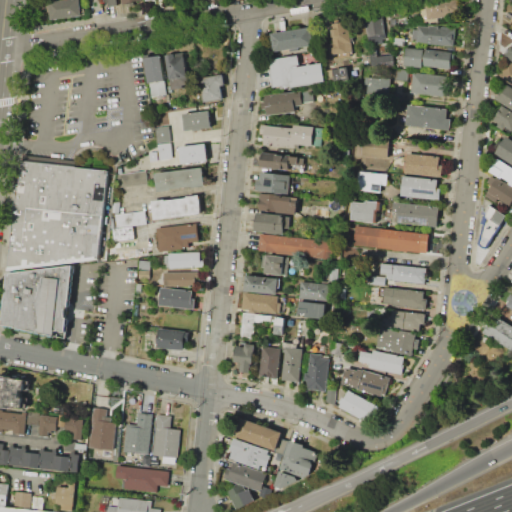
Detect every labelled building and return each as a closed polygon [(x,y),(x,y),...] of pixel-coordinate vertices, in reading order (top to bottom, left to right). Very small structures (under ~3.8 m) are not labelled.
[(52,20),(49,2),(61,0),(80,0),(83,15),(52,20)] [(430,0),(425,1),(426,8),(420,9),(424,22),(465,15),(461,0),(430,0)] [(405,14),(393,16),(392,9),(404,7),(405,14)] [(354,53),(351,53),(351,55),(339,58),(339,53),(331,55),(324,13),(346,9),(354,53)] [(383,16),(387,34),(370,35),(367,18),(383,16)] [(419,26),(418,29),(412,28),(412,40),(456,47),(456,27),(419,26)] [(271,33),(311,27),(314,45),(274,51),(271,33)] [(405,38),(405,45),(393,44),(393,37),(405,38)] [(407,47),(453,52),(452,53),(455,53),(454,59),(452,59),(451,68),(423,65),(423,67),(405,66),(407,47)] [(392,54),(394,66),(376,69),(376,65),(372,66),(370,51),(376,51),(377,56),(392,54)] [(166,55),(175,53),(176,57),(185,55),(188,78),(186,78),(188,87),(171,90),(166,55)] [(145,57),(161,55),(167,94),(151,96),(145,57)] [(295,84),(274,87),(269,59),(298,55),(300,66),(292,67),(295,84)] [(511,83),(501,77),(509,61),(511,62),(511,83)] [(292,67),(300,66),(322,63),(325,81),(295,86),(295,84),(292,67)] [(334,69),(348,66),(351,79),(336,82),(335,77),(334,69)] [(396,68),(409,70),(408,81),(395,79),(396,68)] [(335,77),(328,78),(326,70),(334,69),(335,77)] [(414,72),(412,93),(450,97),(452,75),(414,72)] [(201,77),(223,74),(225,85),(221,86),(223,99),(204,102),(201,77)] [(366,76),(391,79),(390,95),(368,93),(368,84),(365,84),(366,76)] [(511,87),(507,84),(497,98),(511,107),(511,87)] [(265,95),(302,91),(303,105),(295,106),(296,112),(268,115),(267,108),(263,109),(262,102),(266,101),(265,95)] [(409,103),(407,125),(450,131),(452,119),(448,119),(449,108),(409,103)] [(511,110),(503,104),(495,117),(511,130),(511,110)] [(184,114),(209,111),(211,127),(186,130),(184,114)] [(264,144),(266,125),(294,129),(295,125),(315,127),(313,145),(313,146),(298,145),(297,148),(264,144)] [(171,141),(159,143),(156,127),(169,126),(171,141)] [(315,127),(324,128),(321,146),(313,145),(315,127)] [(362,155),(364,135),(391,138),(389,158),(362,155)] [(511,138),(508,136),(496,151),(511,162),(511,138)] [(171,143),(173,158),(160,159),(159,144),(171,143)] [(180,146),(206,144),(208,160),(182,163),(180,146)] [(157,151),(158,160),(150,161),(149,152),(157,151)] [(261,167),(263,152),(299,156),(299,164),(291,163),(290,170),(261,167)] [(408,153),(406,174),(442,177),(442,165),(439,165),(441,157),(408,153)] [(511,166),(499,158),(491,170),(511,184),(511,166)] [(26,160),(10,272),(99,260),(109,168),(26,160)] [(156,173),(203,167),(205,185),(158,190),(156,173)] [(146,171),(148,183),(117,187),(115,174),(146,171)] [(261,171),(292,175),(290,194),(259,190),(261,171)] [(389,173),(388,185),(381,184),(381,191),(361,189),(362,171),(389,173)] [(497,177),(511,186),(511,204),(511,206),(498,198),(496,202),(486,195),(493,184),(489,182),(493,175),(497,177)] [(403,176),(401,194),(440,200),(442,188),(438,188),(439,180),(403,176)] [(262,193),(298,197),(296,214),(260,210),(262,193)] [(152,200),(199,195),(201,214),(154,219),(152,200)] [(381,203),(378,222),(352,219),(353,201),(367,203),(367,199),(382,201),(381,203)] [(394,202),(394,211),(399,212),(398,222),(439,226),(440,206),(394,202)] [(506,215),(500,224),(487,216),(490,205),(506,215)] [(116,214),(146,210),(147,223),(117,226),(116,214)] [(257,212),(291,216),(289,228),(284,227),(283,234),(255,230),(257,212)] [(158,228),(197,223),(199,240),(189,242),(190,246),(184,246),(184,248),(161,251),(158,228)] [(356,225),(355,244),(422,252),(425,233),(356,225)] [(113,228),(133,226),(134,238),(114,240),(113,228)] [(260,233),(333,241),(331,259),(258,251),(260,233)] [(201,251),(201,260),(204,260),(204,267),(170,268),(169,253),(201,251)] [(263,253),(289,257),(287,276),(265,273),(266,267),(261,266),(263,253)] [(139,269),(140,260),(151,261),(151,270),(139,269)] [(427,268),(425,283),(386,279),(386,273),(378,273),(379,263),(427,268)] [(10,275),(73,266),(65,339),(5,323),(10,275)] [(139,278),(139,270),(150,270),(150,279),(139,278)] [(199,272),(199,286),(165,286),(165,272),(199,272)] [(246,274),(279,278),(277,294),(245,290),(246,274)] [(385,286),(376,285),(376,277),(385,277),(385,286)] [(301,281),(329,284),(327,301),(299,298),(301,281)] [(163,287),(193,290),(192,298),(195,299),(194,309),(161,305),(163,287)] [(384,305),(386,287),(428,292),(426,309),(384,305)] [(244,292),(279,296),(278,302),(281,303),(280,312),(277,311),(277,313),(242,309),(244,292)] [(323,319),(326,304),(299,300),(297,314),(323,319)] [(426,313),(424,330),(384,326),(386,309),(426,313)] [(243,312),(285,317),(283,335),(272,334),(273,325),(255,323),(253,338),(240,336),(243,312)] [(511,350),(483,332),(494,314),(511,325),(511,350)] [(412,354),(377,347),(381,327),(416,334),(412,354)] [(159,328),(186,330),(184,349),(157,346),(159,328)] [(236,345),(246,346),(246,343),(256,345),(251,374),(232,371),(236,345)] [(264,347),(261,374),(279,378),(282,349),(264,347)] [(286,348),(283,379),(300,382),(303,349),(286,348)] [(402,373),(370,367),(370,363),(359,361),(361,351),(372,353),(373,350),(405,356),(402,373)] [(330,360),(327,391),(307,391),(307,380),(305,380),(305,373),(309,373),(311,353),(324,354),(324,358),(331,358),(330,360)] [(347,367),(344,383),(385,398),(392,377),(358,368),(356,371),(347,367)] [(0,405),(0,377),(27,379),(25,407),(0,405)] [(350,391),(342,406),(370,421),(378,404),(350,391)] [(89,447),(94,406),(108,408),(107,421),(116,423),(113,450),(89,447)] [(0,431),(0,409),(3,409),(3,411),(22,413),(22,411),(27,412),(27,411),(39,412),(38,424),(26,423),(25,434),(11,433),(11,434),(3,433),(3,432),(0,431)] [(149,454),(124,451),(128,423),(137,424),(139,412),(153,414),(149,454)] [(153,455),(158,414),(172,416),(170,428),(181,429),(178,458),(153,455)] [(39,435),(41,415),(58,416),(57,431),(48,430),(47,435),(39,435)] [(67,418),(84,419),(82,440),(70,439),(71,428),(66,428),(67,418)] [(283,432),(281,437),(288,440),(284,452),(239,436),(245,419),(283,432)] [(234,438),(269,450),(268,454),(271,455),(267,467),(265,466),(263,470),(230,458),(232,450),(230,450),(234,438)] [(291,440),(305,445),(304,447),(319,452),(310,475),(307,474),(303,476),(281,468),(291,440)] [(0,463),(0,443),(4,444),(3,449),(10,450),(10,444),(14,445),(14,447),(22,448),(22,446),(26,446),(25,451),(40,453),(41,448),(45,448),(45,450),(53,451),(53,449),(57,450),(56,455),(71,456),(72,451),(75,452),(75,454),(80,454),(78,473),(0,463)] [(267,473),(263,485),(261,491),(244,485),(240,484),(224,479),(228,468),(232,469),(234,462),(267,473)] [(169,471),(168,486),(158,485),(157,492),(125,488),(126,478),(116,477),(118,465),(169,471)] [(280,470),(296,476),(298,480),(281,489),(274,486),(280,470)] [(76,483),(72,511),(61,509),(61,504),(55,504),(56,498),(54,497),(54,491),(57,492),(58,486),(69,487),(70,482),(76,483)] [(0,483),(9,484),(7,505),(0,504),(0,483)] [(236,510),(227,491),(240,484),(244,485),(246,490),(249,488),(255,500),(236,510)] [(273,489),(270,498),(260,495),(261,491),(263,485),(273,489)] [(30,506),(31,492),(14,491),(14,506),(30,506)] [(161,511),(107,511),(109,505),(118,507),(120,497),(152,501),(152,507),(162,509),(161,511)]
